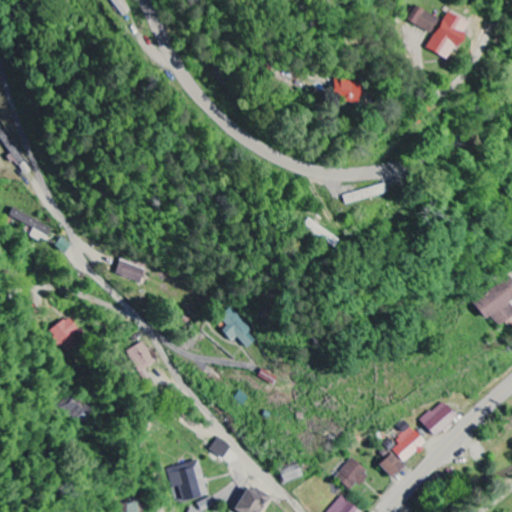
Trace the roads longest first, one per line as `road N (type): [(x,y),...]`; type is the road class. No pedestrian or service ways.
road 1 (residential): [(303,511),(200,403),(143,319),(87,265),(41,176),(0,60)]
road 2 (residential): [(511,79),(465,134),(415,161),(360,173),(302,168),(249,142),(204,102),(141,0)]
road 3 (secondary): [(390,511),(511,385)]
